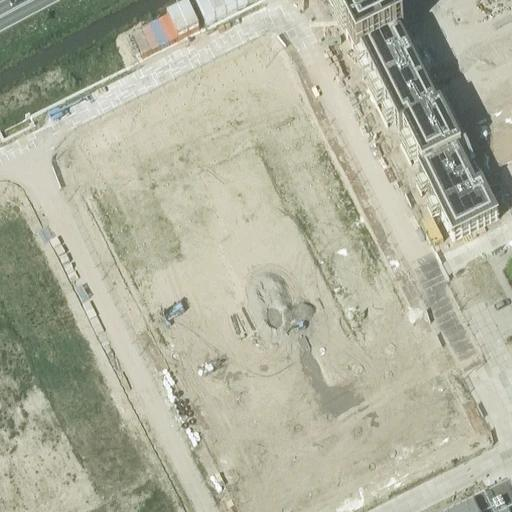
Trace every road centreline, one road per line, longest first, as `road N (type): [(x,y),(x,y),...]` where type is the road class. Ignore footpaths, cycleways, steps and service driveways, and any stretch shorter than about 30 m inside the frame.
road 1 (residential): [(18,147),(304,9),(511,421)]
road 2 (residential): [(18,147),(201,511)]
road 3 (residential): [(397,511),(511,453)]
